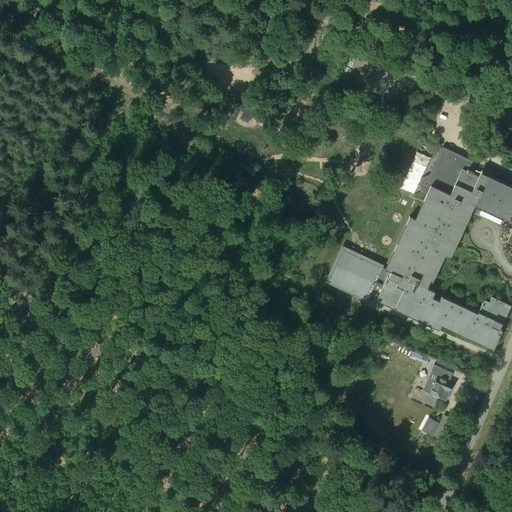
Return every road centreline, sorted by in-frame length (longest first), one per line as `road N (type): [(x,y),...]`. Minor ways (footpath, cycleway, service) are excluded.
road 1 (track): [(29,289),(498,511)]
road 2 (track): [(320,15),(285,157),(252,156),(135,97)]
road 3 (unclassified): [(440,511),(511,344)]
road 4 (track): [(180,363),(105,511)]
road 5 (track): [(135,97),(0,26)]
road 6 (track): [(320,15),(415,58),(439,94)]
